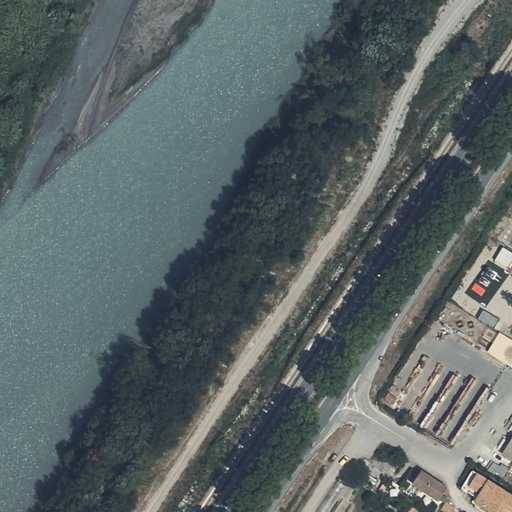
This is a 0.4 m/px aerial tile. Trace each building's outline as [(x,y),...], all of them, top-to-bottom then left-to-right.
[(511,337),(501,331),(489,351),(511,365),(511,337)] [(511,461),(511,441),(503,455),(511,461)] [(400,467),(374,449),(368,458),(394,476),(400,467)] [(316,511),(319,511),(342,477),(333,471),(310,508),(316,511)] [(423,493),(432,479),(422,472),(413,486),(423,493)] [(511,511),(511,496),(479,476),(469,493),(481,501),(480,504),(492,511),(511,511)] [(449,491),(432,479),(423,493),(441,505),(443,500),(449,491)] [(396,503),(403,493),(392,485),(385,496),(396,503)]
